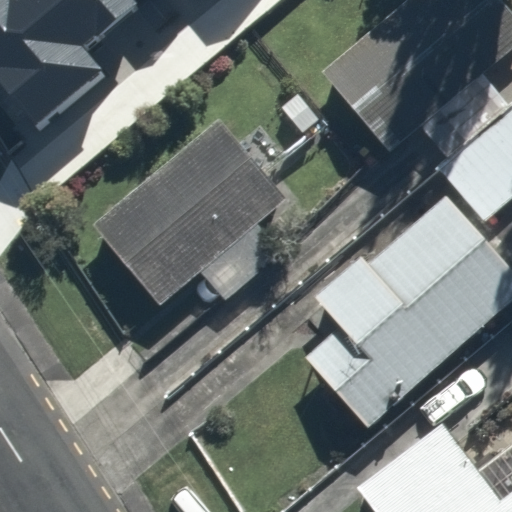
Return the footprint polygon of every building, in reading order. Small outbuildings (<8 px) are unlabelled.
[(0,0),(0,46),(33,87),(44,78),(83,126),(180,42),(177,38),(200,16),(184,0),(0,0)] [(250,0),(269,22),(294,0),(250,0)] [(487,81),(511,59),(511,14),(499,0),(419,0),(327,79),(395,159),(426,133),(487,81)] [(511,110),(487,81),(426,133),(452,162),(511,111),(511,110)] [(323,123),(302,98),(285,112),(306,137),(323,123)] [(511,111),(452,162),(440,173),(489,227),(511,206),(511,111)] [(258,235),(293,206),(225,125),(97,233),(164,313),(205,279),(258,235)] [(511,313),(511,272),(451,204),(373,274),(364,264),(318,305),(345,335),(310,366),(373,437),(511,313)] [(258,235),(205,279),(229,306),(281,261),(258,235)] [(482,475),(448,430),(362,495),(373,511),(511,511),(511,468),(511,469),(503,460),(482,475)]
